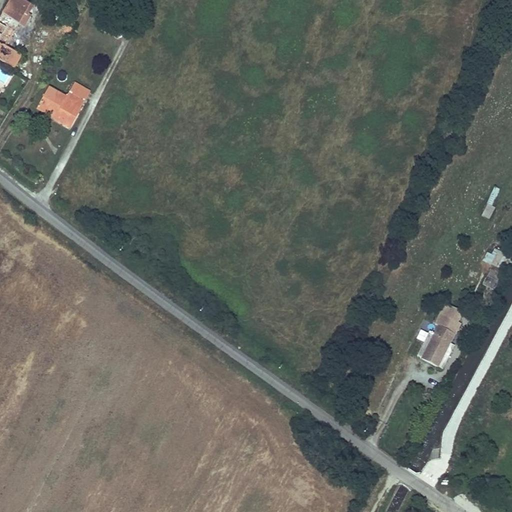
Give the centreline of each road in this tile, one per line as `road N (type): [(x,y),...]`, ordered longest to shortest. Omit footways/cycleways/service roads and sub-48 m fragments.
road 1 (residential): [(461,511),(0,180)]
road 2 (unknown): [(32,207),(122,46)]
